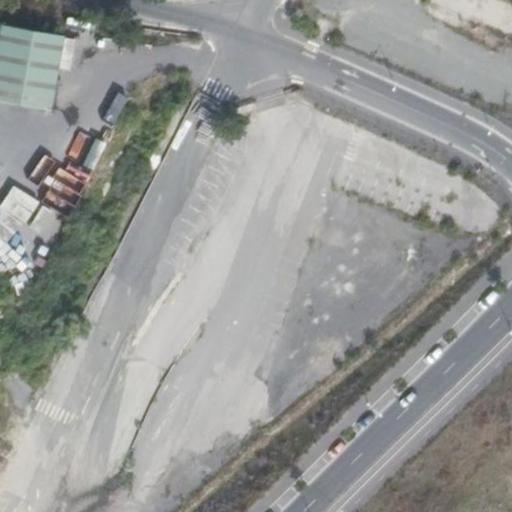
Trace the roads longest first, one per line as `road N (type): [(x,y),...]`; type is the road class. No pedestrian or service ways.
road 1 (motorway): [(511,382),(0,123)]
road 2 (motorway): [(0,216),(478,511)]
road 3 (motorway): [(511,218),(244,79),(74,44),(0,45)]
road 4 (motorway): [(511,139),(266,28),(144,0)]
road 5 (secondary): [(511,167),(240,32)]
road 6 (secondary): [(511,303),(301,511)]
road 7 (motorway): [(511,80),(331,0)]
road 8 (motorway): [(240,32),(101,0)]
